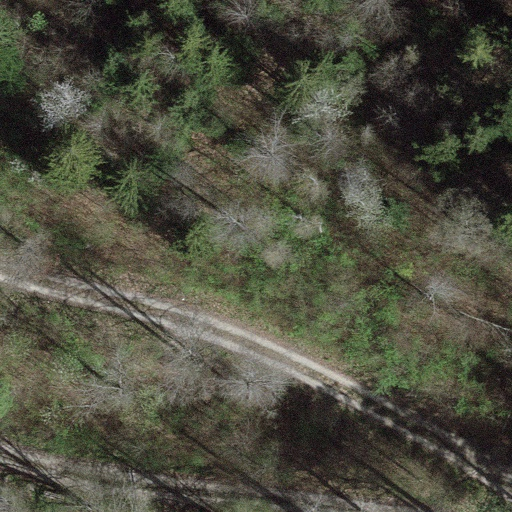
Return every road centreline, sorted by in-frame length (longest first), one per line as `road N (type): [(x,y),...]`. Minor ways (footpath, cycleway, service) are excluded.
road 1 (track): [(511,478),(499,463),(246,347),(0,270)]
road 2 (track): [(406,511),(156,491),(0,449)]
